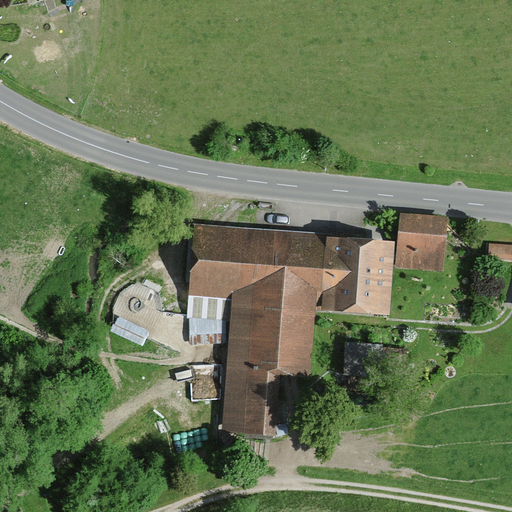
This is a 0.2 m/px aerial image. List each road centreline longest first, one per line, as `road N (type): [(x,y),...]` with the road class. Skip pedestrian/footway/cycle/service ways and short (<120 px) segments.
road 1 (tertiary): [(511,207),(157,165),(62,132),(0,99)]
road 2 (track): [(463,511),(297,484),(181,511)]
